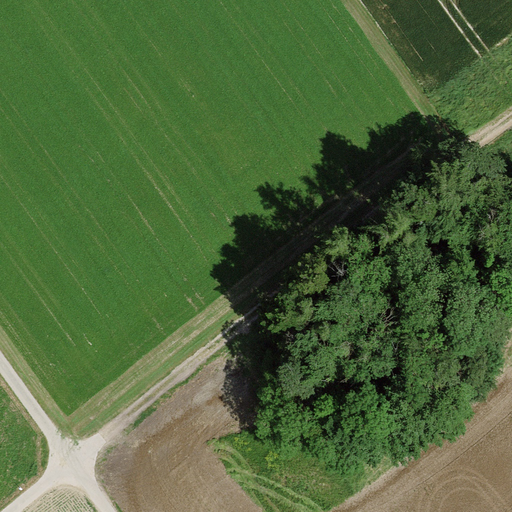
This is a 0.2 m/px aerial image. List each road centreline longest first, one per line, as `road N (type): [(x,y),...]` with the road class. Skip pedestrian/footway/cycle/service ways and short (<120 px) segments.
road 1 (track): [(75,464),(511,137)]
road 2 (track): [(109,511),(0,358)]
